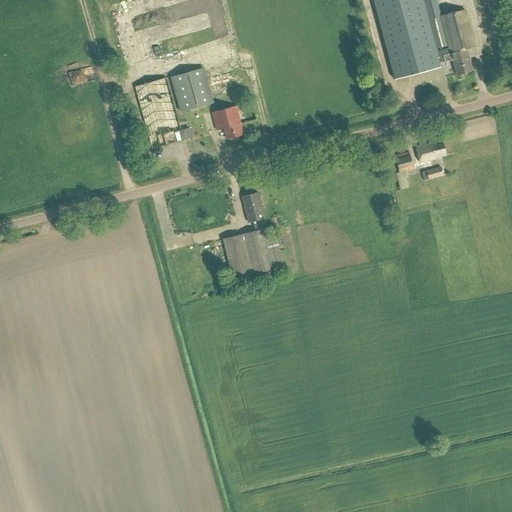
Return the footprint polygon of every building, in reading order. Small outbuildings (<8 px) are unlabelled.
[(439,16),(434,0),(373,0),(395,79),(439,67),(438,64),(452,60),(453,65),(451,66),(453,75),(472,70),(471,62),(469,62),(468,56),(469,55),(467,49),(474,47),(465,10),(439,16)] [(496,12),(492,0),(472,0),(478,18),(496,12)] [(184,16),(170,20),(173,31),(188,27),(184,16)] [(179,113),(214,104),(207,79),(213,78),(210,67),(169,78),(179,113)] [(216,102),(234,97),(227,74),(210,79),(216,102)] [(182,130),(168,78),(135,87),(151,149),(192,138),(190,128),(182,130)] [(243,135),(236,106),(212,112),(217,130),(225,128),(228,139),(243,135)] [(446,156),(442,143),(431,146),(430,144),(423,146),(423,144),(415,146),(419,163),(446,156)] [(400,190),(409,188),(406,178),(408,177),(407,171),(413,170),(409,152),(395,156),(399,173),(396,174),(400,190)] [(424,181),(444,176),(441,168),(422,172),(424,181)] [(380,176),(383,195),(394,193),(390,174),(380,176)] [(263,230),(260,219),(264,218),(258,193),(241,197),(248,222),(253,221),(255,231),(223,239),(233,278),(283,266),(273,227),(263,230)]
